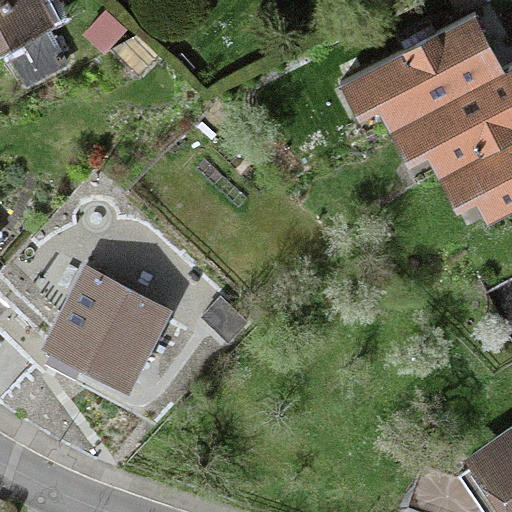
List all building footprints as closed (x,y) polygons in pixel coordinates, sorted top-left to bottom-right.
[(37,0),(0,0),(0,49),(7,46),(28,86),(71,63),(37,0)] [(396,124),(417,113),(446,170),(466,160),(496,218),(511,210),(511,64),(503,70),(497,59),(474,13),(367,68),(396,124)] [(0,242),(10,231),(0,221),(0,242)] [(167,308),(90,272),(56,345),(133,381),(167,308)] [(511,511),(511,429),(468,460),(504,511),(511,511)]
